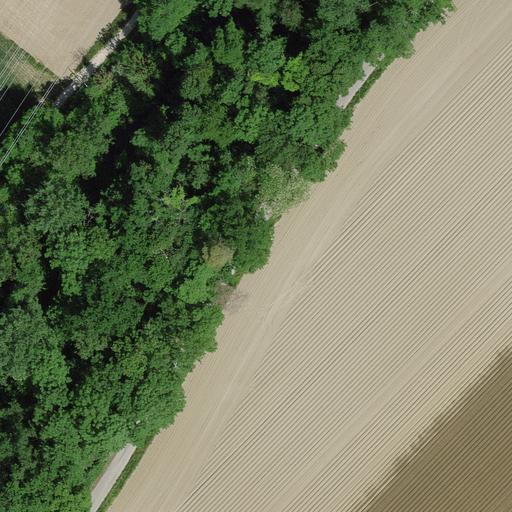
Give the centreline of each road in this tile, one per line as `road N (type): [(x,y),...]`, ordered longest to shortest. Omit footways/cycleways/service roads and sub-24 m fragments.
road 1 (unclassified): [(88,511),(233,260),(381,49)]
road 2 (track): [(146,0),(55,107)]
